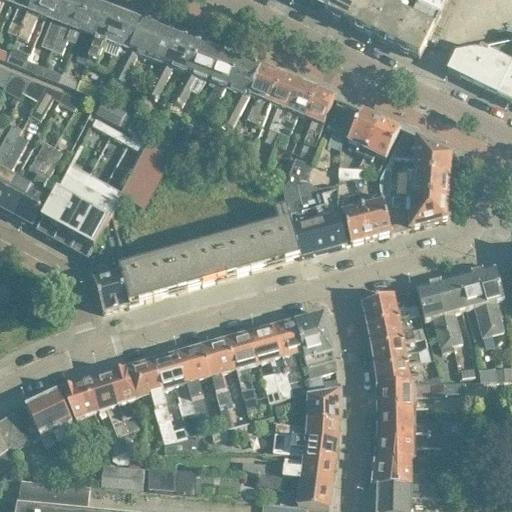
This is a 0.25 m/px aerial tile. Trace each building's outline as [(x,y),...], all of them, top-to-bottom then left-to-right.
[(14,0),(0,0),(0,14),(5,3),(12,6),(14,0)] [(18,38),(33,0),(14,0),(12,6),(18,9),(8,34),(18,38)] [(52,0),(33,0),(18,38),(28,42),(38,17),(45,21),(52,0)] [(42,49),(52,53),(73,0),(52,0),(45,21),(53,24),(42,49)] [(91,4),(80,0),(73,0),(52,53),(62,57),(68,44),(75,47),(79,34),(91,4)] [(292,0),(326,16),(333,0),(292,0)] [(349,27),(362,0),(333,0),(326,16),(349,27)] [(387,8),(370,0),(362,0),(349,27),(372,38),(387,8)] [(370,0),(387,8),(409,19),(434,31),(448,0),(370,0)] [(108,11),(91,4),(79,34),(86,37),(76,63),(87,67),(108,11)] [(409,19),(387,8),(372,38),(394,49),(409,19)] [(108,11),(87,67),(96,71),(103,54),(113,58),(106,76),(115,80),(144,24),(108,11)] [(419,61),(434,31),(409,19),(394,49),(419,61)] [(177,37),(173,35),(144,24),(115,80),(114,82),(119,85),(123,87),(138,59),(145,62),(154,65),(161,68),(177,37)] [(204,47),(177,37),(161,68),(142,105),(152,110),(154,107),(155,107),(173,72),(187,77),(204,47)] [(511,45),(466,55),(470,57),(459,81),(511,106),(511,45)] [(207,85),(211,86),(223,55),(204,47),(187,77),(172,104),(178,107),(181,109),(197,81),(207,85)] [(13,50),(11,56),(7,65),(24,72),(28,63),(30,57),(13,50)] [(11,56),(0,51),(0,62),(7,65),(11,56)] [(226,92),(228,93),(230,86),(243,62),(223,55),(211,86),(215,88),(201,116),(210,121),(226,92)] [(447,75),(459,81),(470,57),(466,55),(455,58),(447,75)] [(262,70),(243,62),(230,86),(228,93),(237,96),(220,130),(223,132),(226,129),(232,132),(250,99),(262,70)] [(45,70),(28,63),(24,72),(42,80),(45,70)] [(0,88),(4,91),(13,75),(0,70),(0,88)] [(42,80),(60,87),(64,77),(45,70),(42,80)] [(262,131),(271,107),(282,78),(262,70),(250,99),(256,101),(247,125),(262,131)] [(77,94),(81,83),(82,81),(65,74),(64,77),(60,87),(77,94)] [(19,102),(22,96),(30,82),(13,75),(4,91),(3,93),(19,102)] [(275,148),(279,137),(299,85),(282,78),(271,107),(278,110),(269,133),(264,144),(275,148)] [(22,96),(38,105),(47,89),(30,82),(22,96)] [(94,101),(97,92),(98,90),(81,83),(77,94),(94,101)] [(299,85),(279,137),(275,148),(284,152),(288,141),(298,118),(305,121),(316,92),(299,85)] [(54,102),(59,105),(64,96),(47,89),(38,105),(30,119),(42,125),(54,102)] [(107,96),(97,92),(94,101),(102,105),(107,96)] [(334,100),(316,92),(305,121),(313,124),(303,146),(299,157),(309,161),(334,100)] [(81,102),(64,96),(59,105),(75,114),(81,102)] [(103,105),(96,117),(119,129),(126,117),(103,105)] [(149,145),(149,146),(147,150),(162,155),(182,118),(168,111),(149,145)] [(356,154),(364,158),(381,123),(363,114),(348,144),(358,149),(356,154)] [(138,117),(128,135),(133,138),(138,141),(148,123),(138,117)] [(107,138),(111,131),(96,123),(92,130),(107,138)] [(381,123),(364,158),(372,162),(374,157),(385,163),(400,133),(381,123)] [(0,173),(13,150),(19,139),(23,133),(13,127),(3,145),(0,150),(0,173)] [(131,142),(111,131),(107,138),(128,149),(131,142)] [(183,133),(170,158),(187,164),(199,142),(183,133)] [(394,161),(414,162),(413,175),(413,176),(450,179),(451,158),(418,141),(417,142),(404,135),(391,161),(394,161)] [(133,138),(131,142),(128,149),(143,157),(147,150),(149,146),(138,141),(133,138)] [(19,139),(13,150),(0,173),(0,210),(0,211),(15,184),(9,181),(23,156),(29,144),(19,139)] [(200,142),(189,161),(210,168),(220,149),(200,142)] [(15,184),(0,211),(1,212),(0,215),(7,218),(9,216),(16,220),(31,192),(45,168),(54,150),(45,145),(21,188),(15,184)] [(31,192),(16,220),(22,223),(21,226),(28,230),(30,227),(31,228),(32,229),(48,200),(42,197),(55,173),(52,172),(62,154),(54,150),(45,168),(31,192)] [(287,188),(280,187),(287,214),(300,262),(315,258),(341,251),(347,249),(338,218),(339,187),(319,191),(306,184),(312,168),(295,161),(288,179),(289,180),(287,188)] [(391,161),(385,173),(391,173),(394,161),(391,161)] [(44,218),(41,224),(42,224),(59,233),(59,232),(62,227),(89,178),(71,168),(70,170),(44,218)] [(339,181),(355,181),(357,173),(358,171),(340,171),(339,181)] [(369,171),(358,171),(357,173),(355,181),(369,182),(369,171)] [(385,173),(380,182),(382,198),(390,198),(391,173),(385,173)] [(407,175),(406,199),(412,199),(448,200),(450,179),(413,176),(413,175),(407,175)] [(59,232),(59,233),(76,243),(76,242),(79,237),(106,187),(89,178),(62,227),(59,232)] [(76,242),(76,243),(93,252),(94,253),(97,247),(119,207),(124,197),(106,187),(79,237),(76,242)] [(372,243),(392,237),(385,211),(382,199),(378,200),(361,205),(372,243)] [(412,199),(411,212),(398,211),(397,208),(385,211),(392,237),(446,222),(448,200),(412,199)] [(344,221),(351,248),(372,243),(361,205),(343,209),(344,221)] [(118,274),(119,277),(128,310),(293,264),(292,260),(298,258),(299,262),(300,262),(287,214),(275,217),(278,229),(127,271),(118,273),(118,274)] [(112,254),(118,273),(127,271),(122,251),(112,254)] [(108,280),(106,270),(90,274),(103,317),(128,310),(119,277),(108,280)] [(504,304),(505,304),(496,271),(476,276),(493,338),(504,335),(496,306),(504,304)] [(476,276),(457,282),(466,315),(475,312),(483,341),(493,338),(476,276)] [(457,282),(436,287),(452,349),(462,346),(455,318),(466,315),(457,282)] [(188,297),(192,309),(226,298),(222,286),(188,297)] [(454,354),(452,349),(436,287),(416,293),(425,326),(433,323),(442,357),(454,354)] [(363,307),(367,330),(400,323),(399,322),(419,318),(416,307),(397,312),(394,299),(363,307)] [(324,318),(294,326),(303,357),(310,382),(310,396),(326,393),(325,384),(324,378),(335,375),(333,356),(324,318)] [(400,323),(368,330),(372,351),(404,345),(414,343),(411,332),(402,334),(400,323)] [(293,360),(303,357),(294,326),(292,327),(284,329),(274,332),(290,388),(293,400),(304,397),(301,385),(293,360)] [(274,332),(253,338),(261,369),(271,366),(278,391),(266,395),(270,407),(293,400),(290,388),(274,332)] [(236,342),(227,345),(236,375),(236,374),(244,402),(248,415),(259,412),(257,405),(248,372),(261,369),(253,338),(249,339),(248,339),(236,342)] [(213,349),(203,352),(211,382),(212,381),(220,409),(226,407),(228,413),(233,411),(224,378),(232,375),(236,375),(227,345),(224,346),(221,346),(213,349)] [(375,372),(409,367),(421,365),(418,357),(406,358),(404,345),(372,351),(375,372)] [(199,352),(178,358),(194,416),(197,426),(204,424),(203,420),(208,419),(198,385),(208,383),(211,382),(203,352),(199,352)] [(201,439),(197,426),(194,416),(178,358),(154,365),(162,396),(175,392),(183,419),(186,431),(173,434),(176,446),(200,439),(201,439)] [(136,370),(129,372),(139,403),(143,401),(150,399),(158,427),(164,449),(176,446),(173,434),(170,423),(162,396),(154,365),(144,368),(136,370)] [(409,367),(375,372),(378,389),(427,388),(426,386),(441,386),(439,378),(425,382),(424,375),(410,377),(409,367)] [(511,370),(496,371),(497,384),(500,384),(511,383),(511,370)] [(461,373),(462,382),(474,380),(473,371),(461,373)] [(482,385),(497,384),(496,371),(478,374),(479,385),(482,385)] [(126,373),(106,379),(129,436),(140,431),(130,406),(137,404),(139,403),(129,372),(126,373)] [(106,379),(82,387),(95,417),(99,416),(107,413),(118,440),(124,454),(111,460),(112,470),(129,472),(129,463),(129,436),(106,379)] [(479,385),(466,385),(466,397),(482,397),(482,385),(479,385)] [(427,388),(378,389),(378,414),(415,414),(415,401),(444,400),(444,398),(444,386),(441,386),(426,386),(427,388)] [(95,417),(82,387),(61,394),(89,453),(100,447),(88,421),(87,420),(95,417)] [(72,426),(57,395),(31,407),(14,416),(8,447),(10,456),(72,426)] [(308,400),(308,424),(340,427),(338,395),(308,400)] [(287,421),(284,408),(284,407),(274,410),(276,419),(277,420),(287,421)] [(415,427),(415,414),(378,414),(379,440),(460,439),(460,426),(444,426),(415,427)] [(0,474),(12,465),(10,456),(8,447),(14,416),(0,424),(0,474)] [(338,446),(340,427),(308,424),(308,431),(277,427),(277,431),(276,438),(281,438),(338,446)] [(250,426),(226,432),(228,438),(254,438),(250,426)] [(228,438),(226,432),(212,436),(214,446),(229,442),(228,438)] [(336,465),(338,446),(281,438),(276,438),(275,438),(273,456),(305,460),(336,465)] [(200,456),(200,439),(176,446),(164,449),(164,456),(200,456)] [(379,440),(375,466),(411,466),(411,462),(411,456),(415,456),(415,451),(445,451),(460,451),(460,439),(379,440)] [(501,462),(511,462),(511,440),(501,441),(501,462)] [(336,465),(305,460),(304,464),(286,462),(284,481),(333,488),(336,465)] [(129,463),(129,472),(145,473),(146,464),(129,463)] [(244,465),(243,477),(261,478),(269,479),(270,466),(244,465)] [(376,466),(373,490),(377,490),(440,491),(452,491),(464,491),(465,482),(456,477),(411,477),(411,466),(376,466)] [(129,472),(112,470),(108,470),(103,470),(101,491),(143,495),(145,473),(129,472)] [(149,474),(148,493),(177,496),(178,475),(149,474)] [(298,508),(307,510),(325,511),(329,511),(333,488),(284,481),(269,479),(261,478),(260,489),(272,491),(295,494),(294,504),(299,504),(298,508)] [(88,511),(91,492),(22,485),(16,511),(88,511)] [(377,490),(376,511),(409,511),(410,504),(440,505),(440,504),(440,491),(377,490)] [(452,504),(452,491),(440,491),(440,504),(452,504)]
